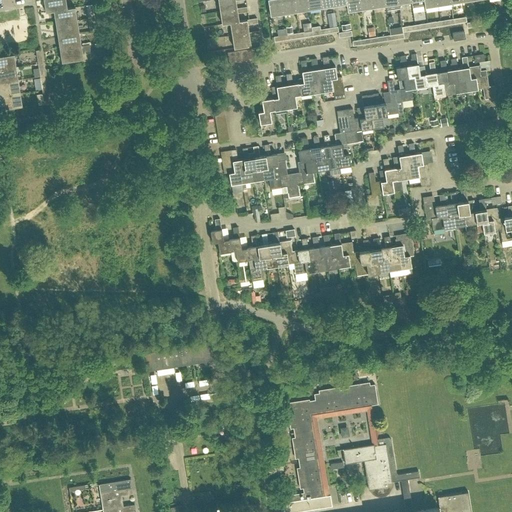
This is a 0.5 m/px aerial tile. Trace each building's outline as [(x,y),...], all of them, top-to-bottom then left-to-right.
[(67,8),(65,0),(43,0),(46,11),(54,10),(67,8)] [(218,0),(220,10),(237,8),(235,0),(218,0)] [(267,0),(270,15),(283,13),(281,0),(267,0)] [(281,0),(283,13),(296,11),(294,0),(281,0)] [(294,0),(296,11),(308,9),(307,0),(294,0)] [(307,0),(308,9),(321,7),(320,0),(307,0)] [(347,11),(360,9),(359,0),(345,0),(346,3),(347,11)] [(359,0),(360,9),(373,7),(371,0),(359,0)] [(398,3),(397,0),(384,0),(386,5),(387,10),(399,8),(398,3)] [(56,23),(77,20),(75,6),(67,8),(54,10),(56,23)] [(239,20),(237,8),(220,10),(222,23),(230,22),(239,20)] [(334,12),(327,13),(329,27),(336,26),(334,12)] [(232,35),(249,32),(247,19),(239,20),(230,22),(232,35)] [(58,36),(79,32),(77,20),(56,23),(58,36)] [(312,30),(313,35),(321,34),(320,29),(320,25),(312,27),(312,30)] [(453,40),(465,38),(464,30),(452,32),(453,40)] [(249,32),(232,35),(234,47),(234,48),(251,45),(250,36),(252,36),(252,35),(252,31),(249,32)] [(81,45),(79,32),(58,36),(60,48),(81,45)] [(81,45),(60,48),(62,61),(83,58),(82,51),(90,50),(89,44),(81,45)] [(254,47),(256,59),(263,58),(261,46),(254,47)] [(250,60),(256,59),(254,47),(248,48),(250,60)] [(243,61),(250,60),(248,48),(241,50),(243,61)] [(236,62),(243,61),(241,50),(234,51),(236,62)] [(229,63),(236,62),(234,51),(227,52),(229,63)] [(0,69),(16,66),(14,53),(0,55),(0,69)] [(412,64),(407,65),(409,77),(414,76),(416,87),(427,85),(425,73),(420,74),(418,66),(418,63),(417,60),(416,53),(411,54),(412,61),(412,64)] [(484,60),(483,54),(474,55),(475,62),(484,60)] [(401,66),(396,67),(397,73),(398,79),(398,78),(403,78),(405,88),(400,89),(400,88),(399,88),(402,101),(413,99),(411,88),(416,87),(414,76),(409,77),(407,65),(406,62),(405,55),(400,56),(401,62),(401,66)] [(325,78),(320,79),(322,91),(333,89),(332,83),(331,78),(337,77),(335,65),(329,66),(328,63),(327,56),(322,57),(323,64),(324,67),(325,78)] [(463,67),(457,68),(459,79),(465,78),(467,90),(477,88),(476,77),(470,77),(468,66),(468,63),(467,56),(461,57),(463,64),(463,67)] [(452,68),(446,69),(448,81),(454,80),(456,92),(467,90),(465,78),(459,79),(457,68),(457,65),(456,58),(451,59),(452,65),(452,68)] [(303,82),(299,83),(300,94),(311,93),(309,81),(315,80),(313,69),(307,70),(306,66),(305,59),(300,60),(301,67),(302,70),(301,71),(302,77),(303,82)] [(431,72),(425,73),(427,85),(432,84),(434,95),(445,93),(443,82),(438,83),(436,71),(435,68),(434,61),(429,62),(430,69),(431,72)] [(479,64),(468,66),(470,77),(476,77),(477,88),(483,87),(484,98),(496,96),(494,85),(488,85),(487,74),(486,69),(480,70),(480,67),(479,64)] [(0,82),(18,79),(16,66),(0,69),(0,82)] [(315,80),(309,81),(311,93),(322,91),(320,79),(325,78),(324,67),(318,68),(313,69),(315,80)] [(441,70),(436,71),(438,83),(443,82),(445,93),(456,92),(454,80),(448,81),(446,69),(441,70)] [(289,96),(284,97),(286,108),(297,106),(295,95),(300,94),(300,95),(300,94),(299,83),(298,82),(292,83),(292,80),(291,73),(286,74),(287,80),(287,84),(289,96)] [(273,97),(275,110),(286,108),(284,97),(289,96),(287,84),(281,85),(281,81),(280,75),(275,76),(275,78),(276,82),(276,86),(278,97),(273,98),(273,97)] [(0,95),(20,92),(18,79),(0,82),(0,95)] [(385,102),(387,114),(398,112),(398,115),(404,114),(402,101),(399,88),(394,89),(392,79),(387,80),(388,91),(390,102),(385,102)] [(263,110),(258,111),(260,123),(271,121),(270,114),(270,110),(275,109),(275,110),(273,97),(267,98),(266,88),(265,88),(260,89),(262,99),(261,99),(263,110)] [(20,92),(0,95),(0,103),(1,109),(22,105),(20,92)] [(376,115),(371,116),(372,127),(383,126),(381,114),(386,114),(387,114),(385,102),(384,102),(379,103),(379,99),(378,93),(373,94),(374,100),(374,104),(376,115)] [(360,117),(361,129),(372,127),(371,116),(376,115),(374,104),(368,105),(368,101),(367,94),(362,95),(363,102),(363,105),(363,106),(365,117),(360,117)] [(350,130),(344,131),(345,131),(346,143),(358,141),(356,130),(361,129),(360,117),(359,117),(354,118),(352,108),(347,109),(347,114),(348,120),(349,125),(350,130)] [(330,144),(332,155),(337,155),(339,166),(350,164),(348,152),(348,153),(343,153),(341,143),(346,142),(346,143),(345,131),(340,132),(334,133),(336,143),(330,144)] [(319,146),(321,157),(327,156),(328,168),(339,166),(337,155),(332,155),(330,144),(330,141),(329,134),(324,135),(325,141),(325,145),(319,146)] [(319,146),(319,142),(318,136),(313,136),(314,143),(314,146),(308,147),(310,159),(316,158),(318,169),(328,168),(327,156),(321,157),(319,146)] [(303,148),(297,149),(299,160),(299,161),(305,160),(306,171),(301,171),(303,183),(314,181),(312,170),(318,169),(316,158),(310,159),(308,147),(308,144),(307,137),(302,138),(303,145),(303,148)] [(423,163),(428,163),(427,162),(433,161),(432,156),(422,157),(421,152),(415,153),(413,142),(408,143),(410,153),(411,165),(406,166),(408,177),(419,176),(419,175),(418,170),(417,164),(423,163)] [(267,165),(262,166),(264,178),(269,177),(270,188),(281,186),(279,175),(274,175),(273,165),(278,164),(276,153),(276,152),(270,153),(270,150),(269,143),(264,144),(265,151),(265,154),(267,165)] [(256,167),(251,168),(253,180),(264,178),(262,166),(267,165),(265,154),(259,155),(259,152),(258,145),(253,146),(254,152),(254,153),(255,156),(254,156),(256,167)] [(245,169),(240,170),(242,182),(252,180),(253,180),(251,168),(256,167),(254,156),(255,156),(254,153),(254,152),(248,153),(247,147),(242,148),(243,155),(244,158),(245,169)] [(278,164),(273,165),(274,175),(279,175),(281,186),(282,186),(286,185),(288,192),(288,196),(300,194),(298,183),(303,182),(303,183),(301,171),(306,171),(305,160),(299,161),(299,160),(297,161),(299,171),(286,173),(283,152),(276,153),(278,164)] [(400,178),(408,177),(406,166),(411,165),(410,153),(404,154),(399,155),(398,155),(398,156),(400,166),(396,167),(395,167),(397,179),(396,179),(392,179),(394,190),(402,189),(400,178)] [(234,171),(229,172),(231,183),(241,182),(242,182),(240,170),(245,169),(244,158),(232,160),(233,166),(234,171)] [(395,167),(394,167),(389,168),(387,158),(383,158),(384,168),(384,169),(386,180),(381,181),(381,180),(380,180),(382,192),(394,191),(394,190),(392,179),(396,179),(397,179),(395,167)] [(377,193),(382,192),(380,180),(381,180),(381,181),(386,180),(384,169),(379,170),(380,180),(375,181),(373,171),(368,172),(371,193),(366,194),(368,206),(379,204),(377,193)] [(465,224),(476,222),(474,210),(469,211),(468,200),(467,200),(466,197),(465,190),(460,190),(462,201),(456,202),(458,213),(463,212),(465,224)] [(458,213),(456,202),(455,191),(450,192),(451,202),(446,203),(447,214),(452,214),(454,226),(465,224),(463,212),(458,213)] [(447,214),(446,203),(445,203),(444,193),(439,194),(440,204),(434,205),(433,200),(423,202),(426,218),(431,217),(433,229),(434,235),(445,233),(444,227),(454,226),(452,214),(447,214)] [(492,204),(501,202),(500,195),(490,197),(492,204)] [(487,220),(485,208),(484,198),(478,199),(480,209),(475,210),(474,210),(476,222),(477,222),(477,221),(481,221),(483,232),(494,230),(492,219),(487,220)] [(511,204),(507,205),(508,212),(509,215),(503,216),(505,228),(511,227),(511,236),(511,204)] [(287,205),(278,206),(280,218),(288,217),(287,205)] [(505,228),(503,216),(498,217),(496,206),(485,208),(487,220),(492,219),(494,230),(499,230),(501,240),(511,238),(511,236),(511,227),(505,228)] [(410,207),(398,209),(399,215),(411,213),(410,207)] [(230,250),(228,238),(228,239),(223,240),(221,228),(220,218),(214,219),(216,229),(210,230),(212,242),(217,241),(219,252),(230,250)] [(232,227),(234,237),(228,238),(230,250),(235,249),(237,260),(248,258),(246,246),(246,247),(241,248),(239,237),(238,227),(232,227)] [(288,229),(285,230),(287,237),(289,236),(295,235),(294,228),(288,229)] [(281,253),(279,241),(278,238),(277,231),(272,232),(274,242),(268,243),(270,254),(275,254),(277,265),(288,263),(286,252),(281,253)] [(342,254),(340,242),(339,232),(334,233),(335,243),(330,244),(331,256),(337,255),(338,266),(349,265),(347,253),(342,254)] [(396,241),(397,244),(391,245),(393,257),(398,256),(400,268),(411,266),(409,255),(413,255),(410,232),(395,234),(396,241)] [(270,254),(268,243),(267,240),(266,233),(261,234),(262,241),(263,244),(257,245),(259,256),(264,255),(266,267),(277,265),(275,254),(270,254)] [(331,256),(330,244),(329,244),(328,234),(323,235),(324,245),(319,246),(321,257),(326,257),(328,268),(338,266),(337,255),(331,256)] [(259,256),(257,245),(256,235),(251,235),(252,246),(246,246),(248,258),(249,258),(248,258),(253,257),(255,267),(250,268),(251,280),(263,278),(261,268),(266,267),(264,255),(259,256)] [(393,257),(391,245),(389,235),(384,236),(386,246),(380,247),(382,259),(387,258),(389,269),(400,268),(398,256),(393,257)] [(321,257),(319,246),(318,246),(317,236),(312,236),(313,247),(308,248),(310,259),(315,258),(317,270),(328,268),(326,257),(321,257)] [(382,259),(380,247),(379,244),(378,237),(373,238),(374,245),(375,245),(375,248),(369,249),(371,261),(376,260),(378,271),(389,269),(387,258),(382,259)] [(310,259),(308,248),(306,238),(301,238),(302,248),(297,249),(299,261),(304,260),(306,272),(317,270),(315,258),(310,259)] [(299,261),(297,249),(292,250),(290,239),(279,241),(281,253),(286,252),(288,263),(293,262),(295,273),(306,272),(304,260),(299,261)] [(371,261),(369,249),(367,239),(362,240),(363,247),(364,250),(358,251),(360,262),(366,261),(367,273),(378,271),(376,260),(371,261)] [(360,262),(358,251),(353,251),(351,241),(340,242),(342,254),(347,253),(349,265),(354,264),(356,275),(367,273),(366,261),(360,262)] [(144,370),(147,370),(213,359),(211,342),(145,353),(145,354),(142,355),(144,370)] [(358,382),(362,405),(377,403),(374,383),(367,384),(367,381),(358,382)] [(347,408),(362,405),(358,382),(349,384),(350,387),(344,388),(347,408)] [(347,408),(344,388),(338,389),(337,386),(328,387),(332,410),(347,408)] [(317,413),(332,410),(328,387),(319,389),(320,392),(314,393),(313,393),(315,400),(317,413)] [(288,417),(311,413),(309,398),(289,401),(290,408),(287,408),(288,417)] [(294,432),(314,428),(311,413),(288,417),(290,426),(293,426),(294,432)] [(293,447),(316,443),(314,428),(294,432),(295,438),(292,438),(293,447)] [(470,511),(467,491),(438,495),(439,506),(412,511),(407,478),(419,476),(418,470),(397,473),(396,472),(390,437),(388,436),(379,437),(379,442),(342,448),(345,462),(365,459),(369,487),(380,485),(379,482),(400,479),(406,511),(404,511),(470,511)] [(298,462),(318,458),(316,443),(293,447),(294,456),(297,455),(298,462)] [(296,468),(298,477),(321,473),(318,458),(298,462),(299,468),(296,468)] [(303,492),(323,489),(321,473),(298,477),(299,486),(302,486),(303,491),(303,492)] [(122,506),(122,505),(121,494),(128,493),(128,494),(132,493),(130,479),(99,484),(103,509),(122,506)] [(287,494),(288,501),(299,499),(324,495),(323,489),(303,492),(303,491),(287,494)] [(301,510),(331,505),(330,494),(324,495),(299,499),(301,510)] [(299,499),(288,501),(283,502),(284,511),(288,511),(301,510),(299,499)]
